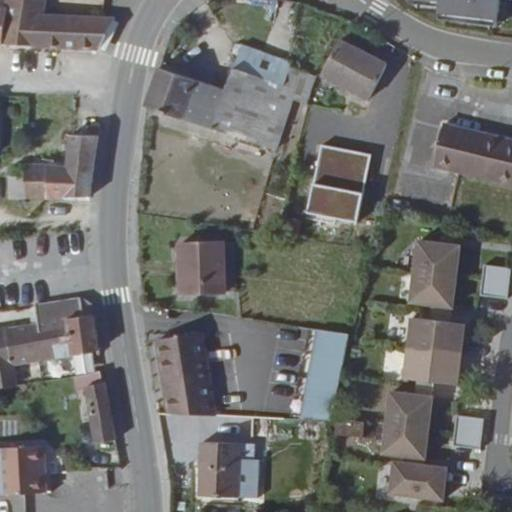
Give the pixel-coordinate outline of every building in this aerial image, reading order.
[(101,30),(97,23),(32,14),(33,0),(0,0),(0,48),(89,53),(101,30)] [(393,0),(398,6),(428,9),(426,23),(486,29),(489,1),(501,2),(500,0),(393,0)] [(373,74),(327,47),(308,80),(354,107),(373,74)] [(264,148),(288,99),(224,76),(218,92),(150,68),(138,112),(253,153),(257,146),(264,148)] [(511,150),(433,132),(422,175),(511,195),(511,150)] [(84,171),(89,134),(77,133),(77,141),(60,141),(57,173),(19,173),(18,187),(17,203),(80,201),(84,171)] [(361,162),(312,151),(311,156),(360,167),(361,162)] [(347,230),(354,195),(360,167),(311,156),(306,179),(297,220),(347,230)] [(0,202),(17,203),(18,187),(0,187),(0,202)] [(442,254),(444,247),(431,245),(430,253),(442,254)] [(217,300),(215,248),(171,249),(173,301),(217,300)] [(446,286),(449,255),(442,254),(430,253),(407,250),(404,281),(446,286)] [(499,292),(501,276),(473,273),(471,289),(499,292)] [(443,316),(446,286),(404,281),(401,312),(422,314),(443,316)] [(498,307),(499,292),(471,289),(470,304),(498,307)] [(96,332),(93,314),(83,315),(81,300),(80,297),(36,305),(39,324),(23,327),(27,344),(35,343),(35,340),(55,338),(57,356),(99,348),(96,332)] [(93,314),(91,305),(81,300),(83,315),(93,314)] [(442,324),(443,316),(422,314),(421,322),(442,324)] [(441,331),(442,324),(421,322),(420,329),(441,331)] [(57,356),(55,338),(35,340),(35,343),(27,344),(23,327),(0,331),(0,387),(19,385),(16,363),(57,356)] [(451,363),(454,333),(441,331),(420,329),(402,327),(398,358),(451,363)] [(328,430),(336,389),(345,343),(317,339),(301,429),(328,430)] [(207,423),(213,348),(166,345),(162,421),(207,423)] [(448,394),(451,363),(398,358),(395,388),(407,389),(425,391),(448,394)] [(109,405),(102,369),(75,375),(77,386),(83,385),(93,441),(115,437),(109,405)] [(424,399),(425,391),(407,389),(406,397),(424,399)] [(423,406),(424,399),(406,397),(405,404),(423,406)] [(420,437),(423,406),(405,404),(381,402),(377,432),(420,437)] [(473,443),(475,427),(447,424),(446,440),(473,443)] [(416,467),(420,437),(377,432),(374,463),(399,466),(416,467)] [(472,458),(473,443),(446,440),(444,455),(472,458)] [(48,495),(44,450),(33,451),(35,479),(40,479),(41,495),(48,495)] [(232,506),(234,451),(197,450),(194,503),(232,506)] [(35,479),(33,451),(0,453),(0,498),(41,495),(40,479),(35,479)] [(415,475),(416,467),(399,466),(398,473),(415,475)] [(434,509),(438,477),(415,475),(398,473),(385,472),(381,503),(396,505),(409,506),(434,509)] [(5,502),(4,511),(27,511),(28,502),(5,502)]
